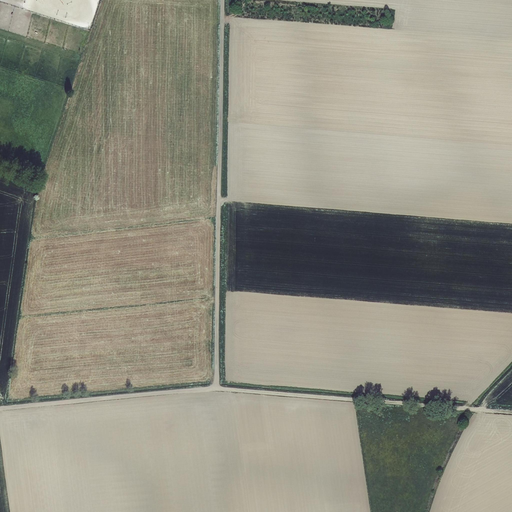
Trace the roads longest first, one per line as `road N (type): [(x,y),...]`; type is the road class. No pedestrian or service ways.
road 1 (unclassified): [(222,0),(216,388)]
road 2 (unclassified): [(216,388),(487,410)]
road 3 (unclassified): [(0,408),(216,388)]
